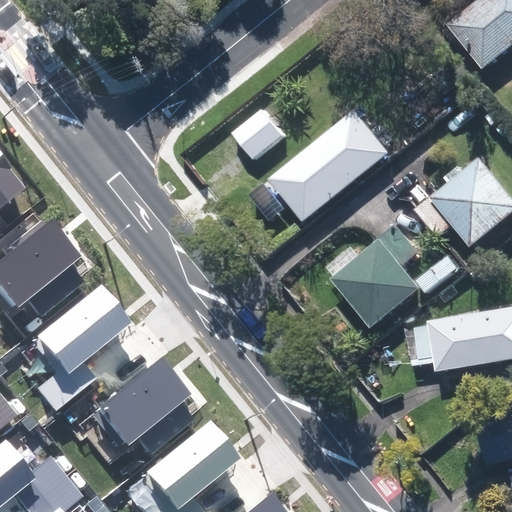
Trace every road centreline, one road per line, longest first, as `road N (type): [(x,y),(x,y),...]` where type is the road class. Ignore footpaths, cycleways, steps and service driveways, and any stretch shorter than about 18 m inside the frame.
road 1 (secondary): [(102,150),(387,511)]
road 2 (residential): [(291,0),(102,150)]
road 3 (secondary): [(0,24),(102,150)]
